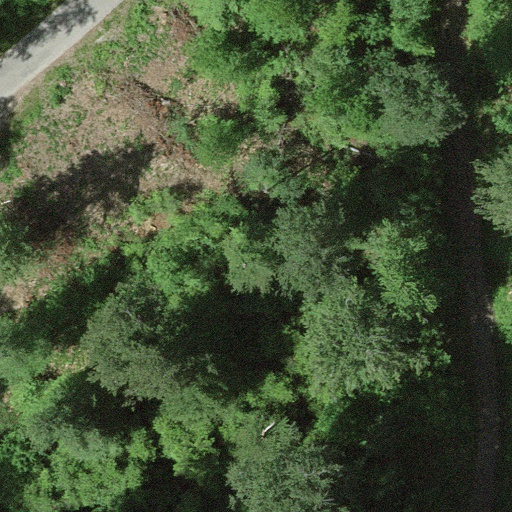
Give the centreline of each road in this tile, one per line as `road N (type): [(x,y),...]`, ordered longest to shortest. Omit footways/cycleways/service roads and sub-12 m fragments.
road 1 (track): [(488,511),(497,406),(450,96),(457,0)]
road 2 (tertiary): [(0,82),(94,0)]
